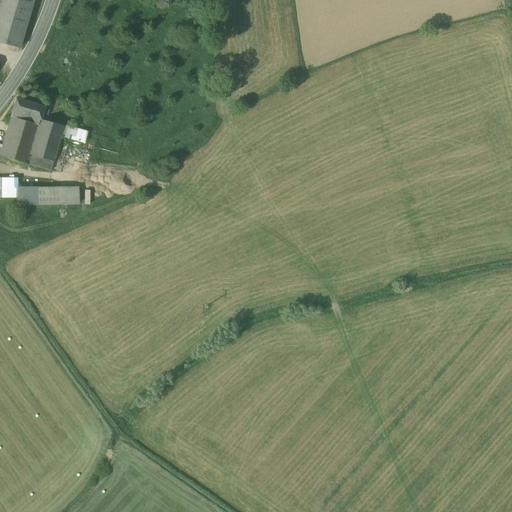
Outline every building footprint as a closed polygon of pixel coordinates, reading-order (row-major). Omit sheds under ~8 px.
[(0,0),(0,42),(19,48),(32,0),(0,0)] [(45,107),(16,98),(12,111),(13,112),(41,120),(45,107)] [(41,120),(13,112),(3,145),(2,147),(54,161),(61,136),(64,126),(41,120)] [(87,133),(64,126),(61,136),(84,143),(87,133)] [(54,161),(2,147),(0,153),(0,155),(26,164),(51,171),(54,161)] [(88,172),(108,173),(109,164),(88,162),(88,172)] [(17,180),(0,180),(0,195),(17,195),(17,189),(17,180)] [(17,204),(38,204),(38,189),(17,189),(17,195),(17,204)] [(59,203),(58,189),(38,189),(38,204),(59,203)]
